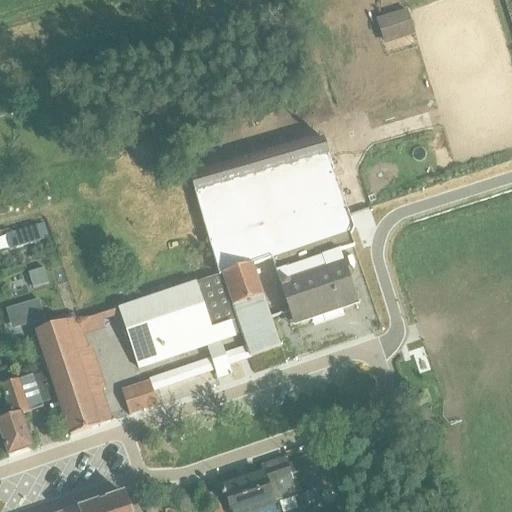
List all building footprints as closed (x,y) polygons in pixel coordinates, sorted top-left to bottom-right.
[(407,10),(376,20),(384,46),(415,36),(407,10)] [(156,47),(161,46),(160,37),(139,42),(141,51),(156,48),(156,47)] [(219,167),(189,176),(217,273),(217,274),(219,278),(252,266),(261,291),(270,288),(261,263),(271,260),(293,323),(302,320),(309,318),(310,321),(342,311),(340,307),(353,303),(355,307),(357,306),(345,271),(339,253),(354,247),(350,237),(354,229),(349,215),(323,137),(219,167)] [(40,225),(5,235),(10,251),(41,242),(40,240),(44,239),(40,225)] [(31,271),(36,289),(53,283),(48,266),(31,271)] [(252,266),(219,278),(196,284),(195,283),(118,310),(79,323),(78,319),(36,333),(70,438),(72,437),(72,436),(99,427),(101,427),(100,426),(110,423),(111,423),(112,423),(102,391),(105,390),(91,348),(88,349),(84,337),(105,330),(103,323),(120,317),(139,371),(208,348),(220,344),(236,338),(235,335),(240,334),(245,348),(224,355),(227,367),(280,349),(261,291),(252,266)] [(39,301),(6,311),(12,331),(45,321),(39,301)] [(228,366),(227,367),(224,355),(220,344),(208,348),(212,359),(215,370),(218,381),(221,380),(232,376),(228,366)] [(121,391),(129,417),(158,407),(153,391),(215,370),(212,359),(148,381),(149,382),(121,391)] [(31,433),(25,414),(43,408),(36,386),(41,384),(38,374),(1,387),(12,418),(0,422),(0,433),(8,458),(32,450),(27,434),(31,433)] [(288,465),(286,459),(261,468),(263,475),(238,484),(237,481),(221,486),(229,511),(261,511),(276,507),(274,503),(297,496),(295,487),(319,479),(312,457),(288,465)] [(179,501),(182,511),(206,511),(200,494),(179,501)] [(129,511),(124,496),(79,511),(129,511)]
